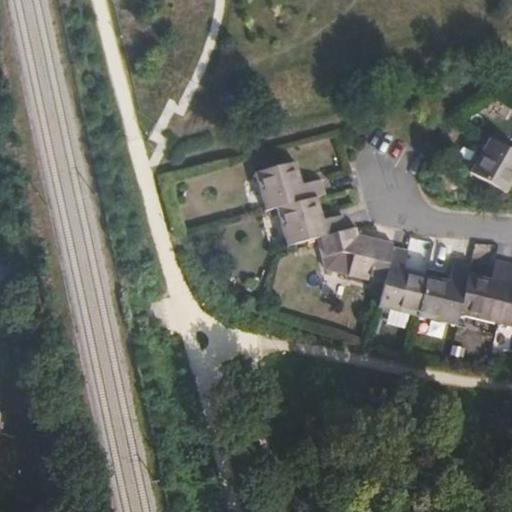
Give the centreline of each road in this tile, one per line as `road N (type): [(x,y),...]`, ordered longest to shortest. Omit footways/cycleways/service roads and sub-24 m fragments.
road 1 (track): [(233,511),(148,177)]
road 2 (track): [(148,177),(105,0)]
road 3 (track): [(284,511),(271,493),(239,338)]
road 4 (residential): [(511,230),(439,226),(393,207),(390,163)]
